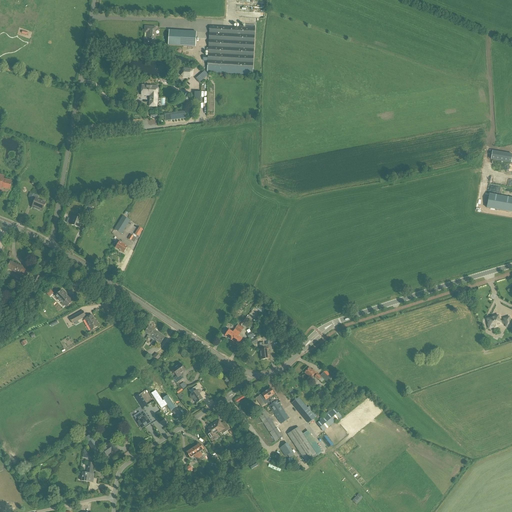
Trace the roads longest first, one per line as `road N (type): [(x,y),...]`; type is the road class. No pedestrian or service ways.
road 1 (tertiary): [(251,374),(6,223)]
road 2 (tertiary): [(251,374),(275,372),(339,320),(511,266)]
road 3 (unclassified): [(113,511),(120,469),(251,374)]
